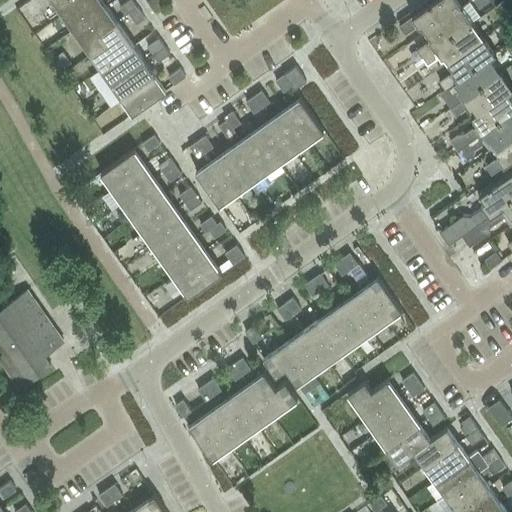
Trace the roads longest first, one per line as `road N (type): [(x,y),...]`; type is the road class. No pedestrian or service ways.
road 1 (residential): [(389,193),(404,170),(403,141),(333,42)]
road 2 (residential): [(258,286),(389,193)]
road 3 (residential): [(216,511),(139,371)]
road 4 (residential): [(511,359),(473,387),(436,335),(469,304)]
road 5 (residential): [(100,394),(119,427),(66,464),(55,471),(32,438)]
road 6 (residential): [(258,286),(139,371)]
road 7 (residential): [(469,304),(389,193)]
